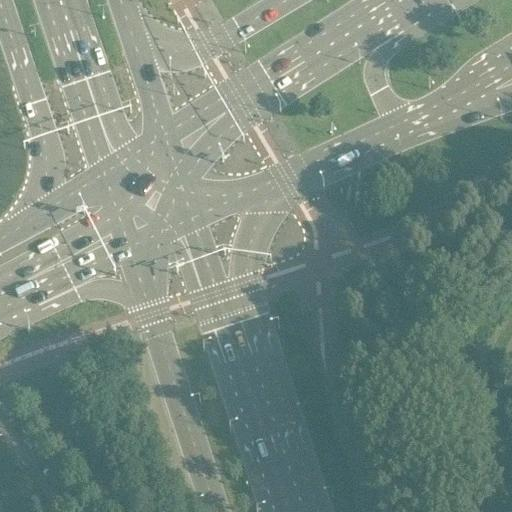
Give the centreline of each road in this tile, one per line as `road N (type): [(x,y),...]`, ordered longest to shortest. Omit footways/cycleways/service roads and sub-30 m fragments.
road 1 (secondary): [(128,253),(213,511)]
road 2 (secondary): [(391,9),(170,138)]
road 3 (secondary): [(0,0),(42,132),(43,212)]
road 4 (secondary): [(292,511),(233,325)]
road 5 (secondary): [(51,0),(104,177)]
road 6 (secondary): [(290,0),(208,47),(143,54)]
road 7 (secondary): [(272,196),(418,132)]
road 8 (secondary): [(0,313),(128,253)]
road 9 (secondary): [(391,9),(375,79),(418,132)]
road 10 (secondary): [(233,325),(244,246),(272,196)]
